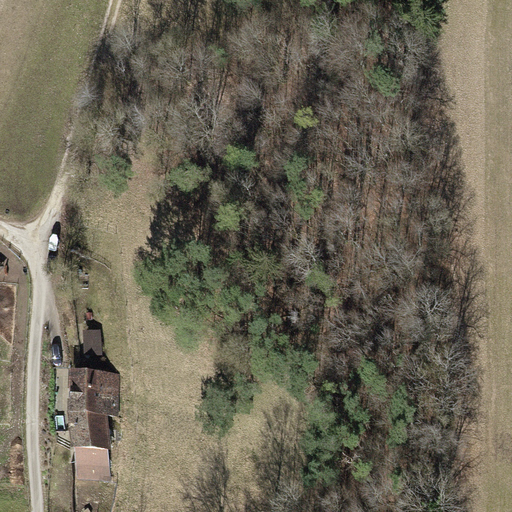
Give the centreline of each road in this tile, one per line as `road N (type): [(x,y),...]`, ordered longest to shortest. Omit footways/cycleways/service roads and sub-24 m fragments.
road 1 (residential): [(37,511),(42,242)]
road 2 (track): [(104,0),(42,242)]
